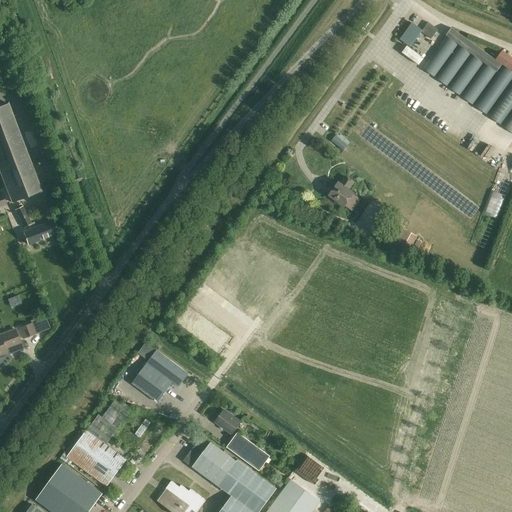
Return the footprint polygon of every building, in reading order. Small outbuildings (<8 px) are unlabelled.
[(411,21),(397,38),(408,46),(418,32),(431,41),(438,31),(426,22),(421,28),(411,21)] [(511,82),(511,83),(488,116),(501,125),(511,109),(511,113),(502,127),(511,133),(511,58),(503,51),(496,61),(452,29),(447,35),(448,36),(424,69),(435,77),(459,44),(460,45),(436,78),(448,87),(472,54),(473,55),(449,88),(460,96),(484,63),(485,64),(461,97),(473,105),(497,72),(498,73),(474,106),(487,115),(511,82)] [(0,170),(12,203),(42,192),(8,103),(0,105),(0,170)] [(439,121),(447,125),(454,111),(446,107),(439,121)] [(479,127),(467,142),(473,147),(485,132),(479,127)] [(347,146),(335,136),(331,142),(342,151),(347,146)] [(492,147),(489,156),(495,158),(498,149),(492,147)] [(36,161),(39,166),(45,163),(43,158),(36,161)] [(348,191),(353,184),(345,178),(340,185),(338,184),(329,197),(344,207),(353,194),(348,191)] [(485,208),(502,214),(510,191),(493,185),(485,208)] [(29,245),(59,234),(54,221),(38,227),(37,225),(34,225),(34,223),(30,224),(23,206),(15,210),(22,228),(28,225),(30,230),(24,232),(29,245)] [(394,250),(408,255),(418,231),(403,225),(394,250)] [(18,298),(8,302),(11,309),(21,305),(18,298)] [(23,339),(36,334),(31,323),(19,327),(23,339)] [(15,329),(0,334),(0,355),(7,353),(6,349),(21,343),(15,329)] [(172,383),(176,386),(179,388),(188,375),(156,351),(132,384),(157,403),(172,383)] [(86,432),(87,432),(106,446),(130,413),(114,402),(99,422),(95,419),(86,432)] [(237,433),(234,432),(241,423),(224,410),(215,422),(232,435),(232,434),(235,436),(226,448),(227,448),(259,472),(270,457),(238,433),(237,432),(237,433)] [(126,460),(106,446),(87,432),(67,458),(106,487),(126,460)] [(260,511),(276,490),(237,461),(237,462),(201,436),(200,436),(202,438),(194,448),(192,463),(194,464),(192,467),(219,487),(218,487),(231,497),(220,511),(260,511)] [(52,511),(90,511),(102,496),(62,465),(36,500),(52,511)] [(185,476),(197,485),(202,478),(191,469),(185,476)] [(193,511),(198,511),(206,502),(191,490),(189,492),(181,485),(180,487),(172,482),(167,489),(169,491),(161,502),(170,509),(169,510),(171,511),(191,511),(192,511),(193,511)]
